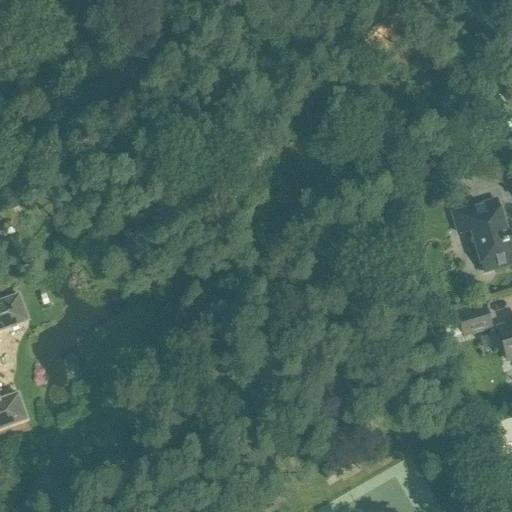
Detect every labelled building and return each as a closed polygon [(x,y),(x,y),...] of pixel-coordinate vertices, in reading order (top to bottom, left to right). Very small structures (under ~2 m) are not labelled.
[(500,234),(506,232),(497,202),(453,215),(460,236),(470,232),(483,273),(511,264),(511,238),(503,241),(500,234)] [(0,331),(28,321),(19,295),(0,302),(0,429),(26,420),(17,395),(0,400),(0,331)] [(463,337),(490,329),(484,307),(456,315),(463,337)] [(511,323),(496,328),(506,361),(511,359),(511,323)] [(490,447),(511,440),(511,418),(484,427),(490,447)]
